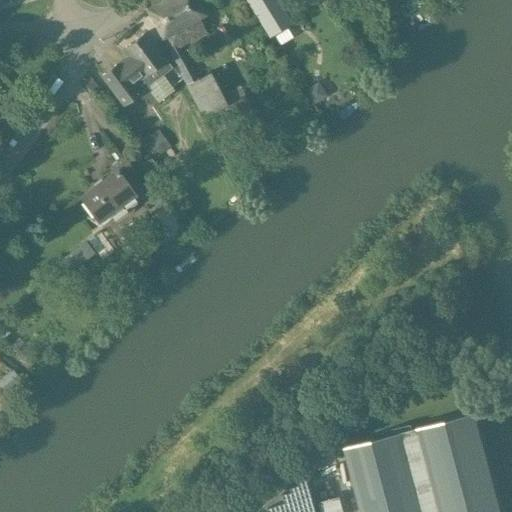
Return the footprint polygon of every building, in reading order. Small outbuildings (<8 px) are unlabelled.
[(168,52),(186,85),(219,146),(233,139),(224,123),(237,116),(241,123),(255,116),(239,86),(221,96),(209,73),(199,78),(187,57),(187,58),(180,46),(207,32),(199,17),(206,14),(196,0),(162,0),(148,8),(170,51),(168,52)] [(245,0),(267,36),(290,22),(276,0),(245,0)] [(140,92),(129,78),(140,70),(144,76),(167,59),(147,32),(124,48),(129,55),(102,76),(123,104),(140,92)] [(152,161),(170,146),(156,129),(138,144),(152,161)] [(135,195),(146,187),(124,159),(112,168),(115,172),(81,198),(98,220),(111,211),(114,216),(137,199),(135,195)] [(68,273),(94,253),(85,241),(63,257),(64,259),(60,262),(68,273)] [(501,511),(475,412),(344,446),(361,511),(501,511)] [(321,494),(325,511),(345,511),(340,489),(321,494)]
